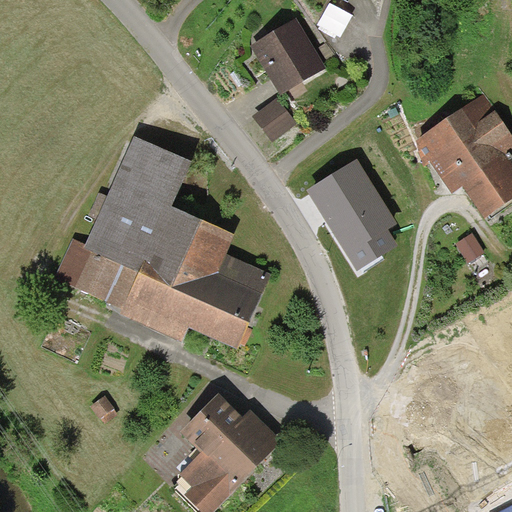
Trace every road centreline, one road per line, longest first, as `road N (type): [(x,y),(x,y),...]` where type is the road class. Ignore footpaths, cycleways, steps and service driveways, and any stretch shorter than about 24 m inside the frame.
road 1 (residential): [(352,511),(343,372),(329,313),(311,262),(262,184)]
road 2 (residential): [(386,0),(373,98),(262,184)]
road 3 (residential): [(262,184),(113,0)]
